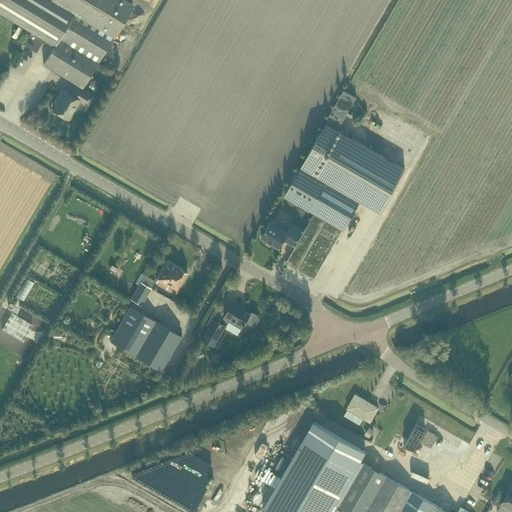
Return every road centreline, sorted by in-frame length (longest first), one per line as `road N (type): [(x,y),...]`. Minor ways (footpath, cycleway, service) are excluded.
road 1 (unclassified): [(357,334),(0,124)]
road 2 (unclassified): [(0,475),(357,334)]
road 3 (unclassified): [(511,434),(357,334)]
road 4 (unclassified): [(357,334),(511,268)]
road 5 (unknown): [(496,425),(455,491),(428,486),(382,459)]
